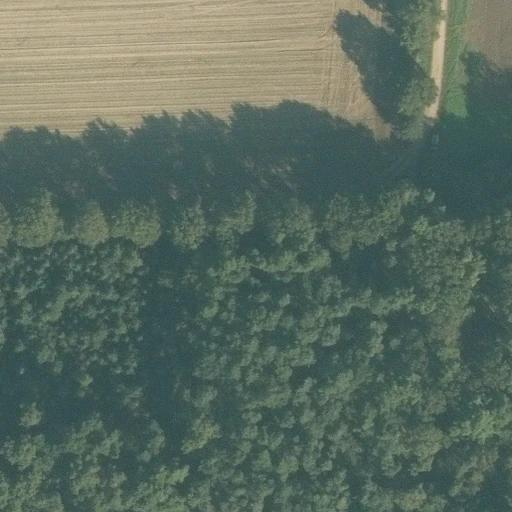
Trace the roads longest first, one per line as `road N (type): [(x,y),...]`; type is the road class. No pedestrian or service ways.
road 1 (track): [(353,206),(306,226),(0,233)]
road 2 (track): [(404,281),(408,465)]
road 3 (track): [(442,0),(434,91),(412,149)]
